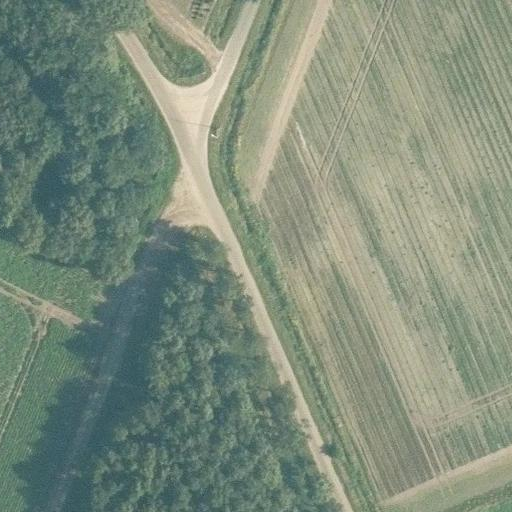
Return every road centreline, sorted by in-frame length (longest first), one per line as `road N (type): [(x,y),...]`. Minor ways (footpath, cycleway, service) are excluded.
road 1 (unclassified): [(347,511),(190,158)]
road 2 (track): [(49,511),(190,158)]
road 3 (unclassified): [(109,0),(190,158)]
road 4 (unclassified): [(190,158),(255,0)]
